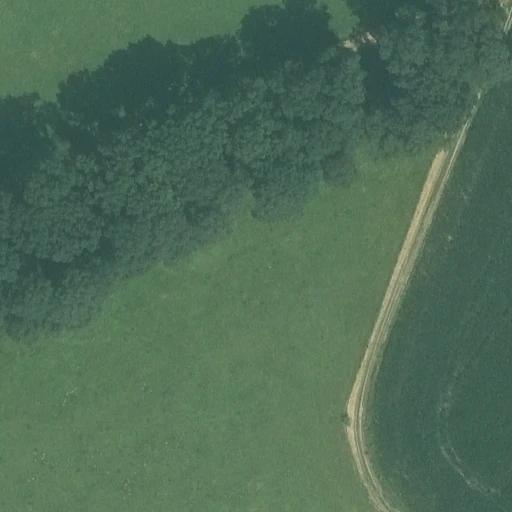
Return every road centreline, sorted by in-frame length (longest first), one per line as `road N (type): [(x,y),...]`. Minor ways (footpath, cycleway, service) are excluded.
road 1 (track): [(397,511),(367,470),(361,446),(372,356),(511,14)]
road 2 (track): [(0,192),(471,0)]
